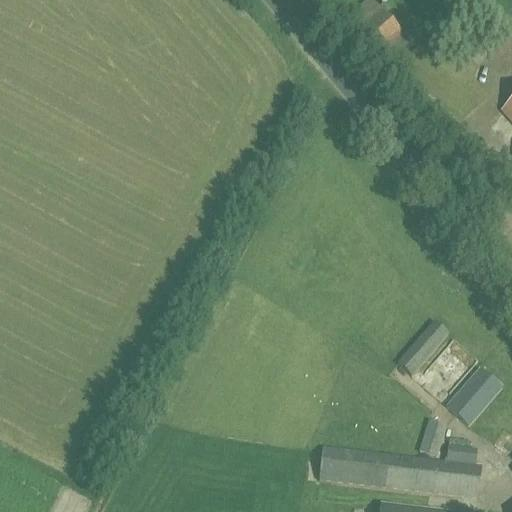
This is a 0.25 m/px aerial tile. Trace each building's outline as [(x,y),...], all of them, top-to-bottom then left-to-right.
[(383,73),(413,46),(375,3),(345,29),(383,73)] [(490,48),(504,39),(489,18),(475,30),(490,48)] [(408,89),(420,77),(411,68),(399,81),(408,89)] [(446,151),(465,130),(419,89),(399,111),(446,151)] [(511,100),(500,112),(511,125),(511,100)] [(411,378),(448,336),(433,323),(397,363),(411,378)] [(469,427),(502,390),(478,369),(444,406),(469,427)] [(437,458),(445,428),(428,422),(419,453),(437,458)] [(448,447),(445,463),(323,448),(318,482),(477,500),(481,468),(475,467),(477,451),(448,447)]
